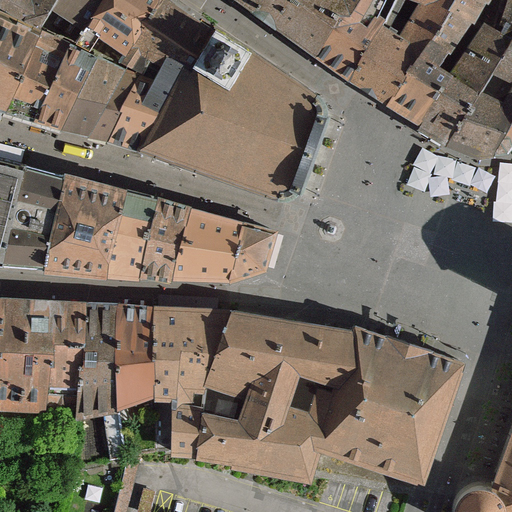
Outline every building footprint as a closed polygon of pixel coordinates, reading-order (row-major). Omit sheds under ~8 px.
[(55,0),(0,0),(0,5),(4,7),(40,26),(55,0)] [(77,42),(105,0),(55,0),(40,26),(77,42)] [(149,0),(105,0),(77,42),(117,61),(149,0)] [(135,76),(172,93),(186,68),(191,70),(212,31),(167,0),(149,0),(117,61),(138,70),(135,76)] [(315,54),(348,0),(246,0),(244,4),(315,54)] [(348,0),(315,54),(351,79),(389,12),(391,7),(394,0),(348,0)] [(389,12),(351,79),(389,105),(452,8),(455,0),(394,0),(391,7),(402,12),(408,0),(418,0),(422,1),(408,24),(389,12)] [(455,0),(452,8),(389,105),(413,120),(419,124),(451,73),(445,70),(440,66),(469,23),(482,0),(455,0)] [(451,73),(419,124),(448,140),(511,36),(511,0),(508,0),(498,31),(484,24),(451,73)] [(0,107),(4,108),(39,31),(0,12),(0,107)] [(172,93),(143,149),(198,168),(270,192),(285,196),(291,194),(296,190),(301,178),(310,152),(318,128),(323,114),(323,107),(320,101),(307,92),(259,59),(253,55),(254,52),(215,27),(212,31),(191,70),(186,68),(172,93)] [(32,117),(68,45),(39,31),(4,108),(32,117)] [(511,36),(448,140),(478,152),(495,152),(498,142),(511,116),(511,36)] [(61,126),(97,57),(68,45),(32,117),(61,126)] [(105,136),(135,76),(97,57),(61,126),(105,136)] [(143,149),(172,93),(135,76),(105,136),(143,149)] [(511,116),(498,142),(495,152),(506,150),(511,143),(511,142),(511,116)] [(0,210),(12,213),(24,164),(0,157),(0,210)] [(55,222),(65,175),(24,164),(12,213),(55,222)] [(112,244),(126,190),(65,175),(55,222),(44,267),(105,273),(112,244)] [(145,247),(157,199),(126,190),(112,244),(145,247)] [(178,253),(191,209),(157,199),(145,247),(178,253)] [(275,230),(191,209),(178,253),(172,276),(231,278),(265,266),(275,230)] [(12,213),(0,210),(0,264),(1,265),(12,213)] [(55,222),(12,213),(1,265),(44,267),(55,222)] [(145,247),(112,244),(105,273),(138,275),(145,247)] [(178,253),(145,247),(138,275),(138,278),(148,278),(149,272),(172,276),(178,253)] [(83,364),(84,304),(0,300),(0,406),(46,409),(47,405),(78,406),(83,364)] [(119,305),(84,304),(83,364),(78,406),(77,415),(103,410),(109,458),(125,456),(122,423),(117,407),(119,305)] [(154,391),(153,308),(119,305),(117,407),(122,423),(132,420),(125,402),(154,391)] [(153,308),(154,391),(155,452),(193,452),(197,453),(201,413),(206,383),(212,364),(232,310),(153,308)] [(355,330),(291,320),(232,310),(212,364),(206,383),(201,413),(197,453),(253,464),(311,477),(322,444),(423,479),(463,361),(409,343),(356,326),(355,330)] [(451,511),(511,511),(511,421),(491,483),(484,482),(475,482),(467,485),(461,489),(456,495),(453,503),(452,511),(451,511)]
